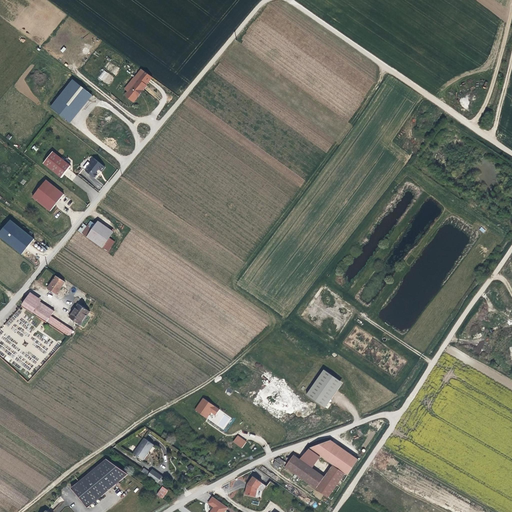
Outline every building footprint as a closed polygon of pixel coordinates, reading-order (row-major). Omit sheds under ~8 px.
[(103,70),(98,78),(103,82),(109,74),(103,70)] [(134,78),(144,86),(151,78),(141,70),(134,78)] [(145,87),(144,86),(134,78),(122,94),(133,102),(138,95),(137,95),(139,92),(140,93),(145,87)] [(72,81),(58,99),(73,110),(86,92),(72,81)] [(92,96),(86,92),(73,110),(58,99),(51,109),(70,124),(92,96)] [(53,153),(44,165),(62,179),(71,167),(69,165),(64,162),(53,153)] [(92,158),(88,162),(92,164),(86,172),(94,179),(96,178),(98,176),(98,174),(97,173),(97,172),(99,170),(100,171),(101,172),(104,167),(92,158)] [(47,181),(33,197),(51,211),(56,205),(54,204),(58,200),(59,201),(64,195),(47,181)] [(11,220),(0,233),(0,236),(22,254),(34,239),(11,220)] [(79,231),(87,237),(96,225),(91,221),(87,227),(83,224),(79,231)] [(112,236),(115,232),(99,221),(96,225),(87,237),(103,248),(112,236)] [(116,239),(112,236),(103,248),(107,252),(116,239)] [(47,289),(56,295),(65,282),(56,276),(47,289)] [(23,305),(47,321),(51,316),(53,313),(39,304),(40,302),(30,295),(23,305)] [(78,304),(69,317),(80,325),(90,312),(78,304)] [(9,323),(6,325),(3,328),(3,335),(0,335),(0,354),(17,368),(25,368),(30,373),(43,356),(43,353),(36,353),(36,349),(33,353),(18,353),(17,351),(13,353),(9,350),(16,350),(19,347),(19,345),(23,343),(23,335),(30,328),(30,324),(26,316),(16,320),(11,320),(9,323)] [(51,316),(47,321),(69,336),(73,331),(51,316)] [(339,381),(325,371),(307,396),(322,406),(339,381)] [(343,383),(339,381),(322,406),(326,408),(343,383)] [(204,399),(196,411),(207,419),(212,413),(216,416),(220,410),(204,399)] [(238,437),(234,442),(243,449),(247,443),(238,437)] [(144,439),(133,455),(142,461),(146,454),(147,455),(154,446),(144,439)] [(321,457),(333,466),(345,475),(348,476),(358,461),(330,441),(309,449),(311,450),(321,457)] [(321,457),(311,450),(302,462),(307,465),(313,469),(321,457)] [(285,468),(298,477),(307,465),(302,462),(294,456),(285,468)] [(128,475),(106,460),(71,489),(87,509),(128,475)] [(313,469),(307,465),(298,477),(329,499),(337,487),(325,478),(313,469)] [(333,466),(325,478),(337,487),(345,475),(333,466)] [(150,473),(148,477),(158,484),(162,478),(152,471),(150,473)] [(262,483),(254,477),(248,485),(248,486),(249,486),(249,488),(248,488),(246,495),(256,497),(257,490),(262,483)] [(166,481),(162,478),(158,484),(162,487),(166,481)] [(169,491),(162,487),(157,495),(163,499),(169,491)] [(213,498),(209,504),(214,508),(211,511),(225,511),(228,508),(213,498)]
